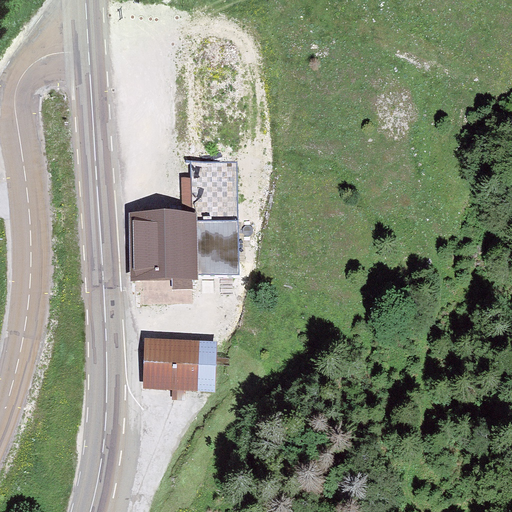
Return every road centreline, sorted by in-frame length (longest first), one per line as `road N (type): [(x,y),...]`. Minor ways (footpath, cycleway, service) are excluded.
road 1 (primary): [(89,511),(106,402),(89,51)]
road 2 (tertiary): [(89,51),(36,63),(14,95),(30,285),(0,429)]
